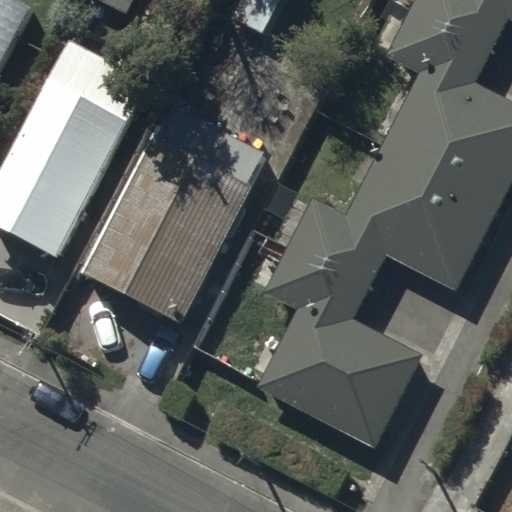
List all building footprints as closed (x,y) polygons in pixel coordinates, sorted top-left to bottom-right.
[(156,0),(94,0),(93,3),(142,28),(156,0)] [(294,0),(255,0),(242,24),(273,40),(294,0)] [(511,0),(430,0),(420,20),(396,67),(426,82),(389,153),(354,222),(318,204),(292,255),(266,304),(307,325),(271,393),(267,403),(383,462),(433,364),(361,327),(390,269),(462,306),(511,208),(511,111),(478,94),(511,28),(511,0)] [(387,0),(414,14),(421,0),(387,0)] [(0,87),(34,21),(0,3),(0,87)] [(161,97),(79,54),(0,207),(0,239),(69,275),(161,97)] [(273,168),(176,117),(85,289),(183,340),(273,168)] [(291,252),(314,209),(279,191),(257,235),(291,252)]
